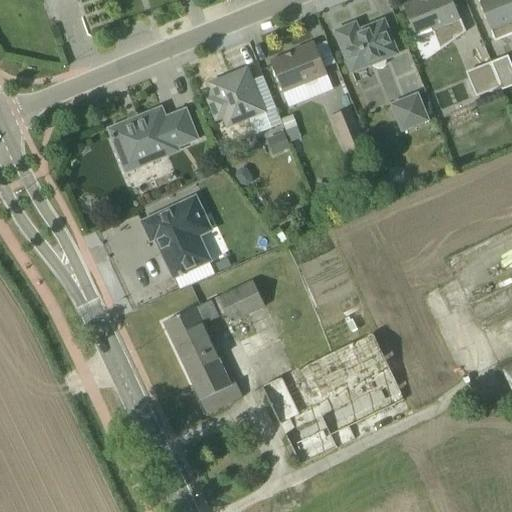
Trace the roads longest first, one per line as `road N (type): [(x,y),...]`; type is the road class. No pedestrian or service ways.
road 1 (unclassified): [(0,121),(291,0)]
road 2 (primary): [(183,511),(88,309)]
road 3 (primary): [(88,309),(0,122)]
road 4 (primary): [(0,183),(18,220),(88,309)]
